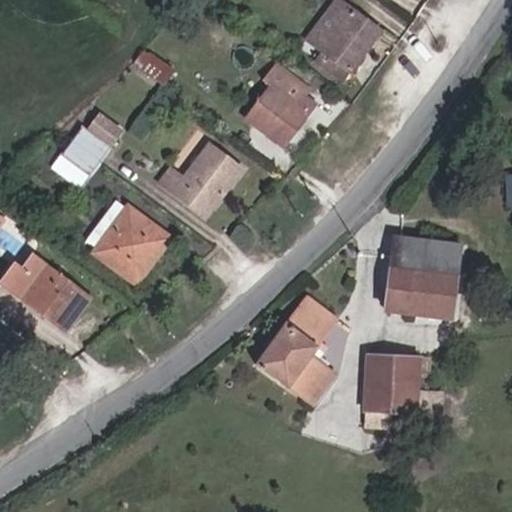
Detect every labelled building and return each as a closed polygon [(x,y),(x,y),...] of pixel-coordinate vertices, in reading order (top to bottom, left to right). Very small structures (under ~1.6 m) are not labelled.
[(331,0),(303,0),(282,26),(297,38),(290,48),(315,69),(355,19),(331,0)] [(130,67),(154,85),(165,72),(140,54),(130,67)] [(286,107),(261,87),(235,121),(270,147),(304,104),(294,98),(286,107)] [(60,134),(90,156),(100,140),(92,134),(99,123),(79,109),(60,134)] [(48,148),(60,134),(48,125),(38,140),(48,148)] [(74,175),(90,156),(60,134),(48,148),(39,160),(65,180),(70,175),(74,175)] [(159,167),(149,180),(194,212),(229,166),(199,143),(173,176),(159,167)] [(68,240),(80,248),(112,204),(102,197),(68,240)] [(155,237),(155,236),(112,204),(80,248),(122,282),(155,237)] [(421,327),(423,278),(441,277),(444,256),(381,246),(369,320),(421,327)] [(75,291),(19,249),(17,251),(0,274),(0,286),(50,324),(75,291)] [(423,278),(421,327),(431,328),(441,277),(423,278)] [(328,325),(299,302),(247,370),(294,407),(318,376),(307,366),(313,359),(308,354),(312,349),(328,325)] [(367,415),(415,421),(416,403),(394,401),(394,392),(402,392),(405,368),(345,364),(339,412),(367,415)] [(419,389),(418,409),(447,409),(447,389),(419,389)] [(339,414),(337,435),(363,434),(367,417),(339,414)] [(362,443),(363,434),(337,435),(337,440),(362,443)]
